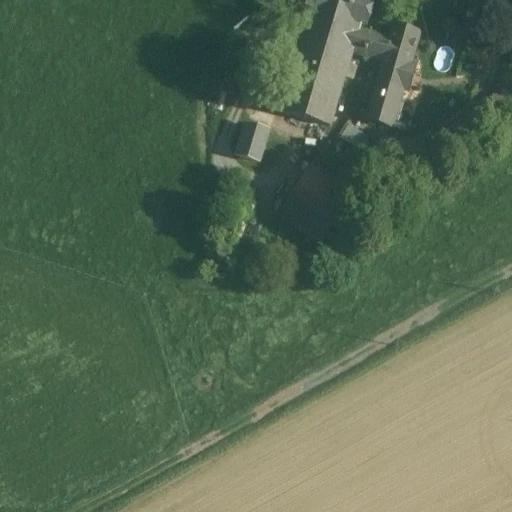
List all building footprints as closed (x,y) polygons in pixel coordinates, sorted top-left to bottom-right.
[(359,0),(306,0),(304,8),(310,10),(360,25),(366,27),(373,4),(359,0)] [(360,25),(310,10),(279,115),(329,129),(352,55),(358,33),(360,25)] [(393,29),(390,42),(384,64),(367,122),(391,130),(402,90),(409,68),(418,36),(393,29)] [(358,33),(352,55),(384,64),(390,42),(358,33)] [(415,69),(409,68),(402,90),(408,92),(415,69)] [(268,134),(243,127),(234,158),(258,166),(268,134)] [(312,167),(277,217),(319,246),(350,202),(349,201),(347,203),(308,175),(313,168),(312,167)] [(227,218),(228,220),(230,222),(233,223),(235,223),(238,222),(239,220),(240,217),(240,215),(239,213),(237,212),(235,211),(233,210),(231,211),(229,213),(227,215),(227,218)] [(223,231),(224,233),(225,235),(228,236),(230,236),(233,235),(234,233),(235,231),(235,229),(234,226),(232,225),(230,224),(228,224),(226,225),(224,226),(223,228),(223,231)] [(219,244),(220,246),(222,248),(224,249),(226,249),(228,248),(230,247),(231,245),(232,242),(231,240),(229,238),(227,236),(224,236),(222,237),(220,239),(219,241),(219,244)] [(216,258),(217,260),(219,262),(222,262),(224,261),(226,260),(228,258),(228,255),(227,253),(226,251),(224,250),(222,249),(219,250),(217,251),(216,253),(215,256),(216,258)]
